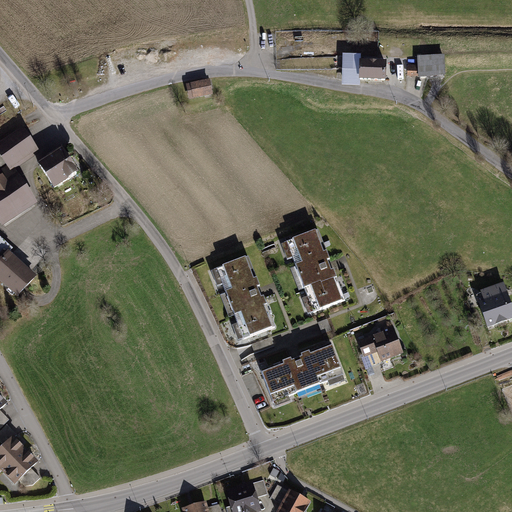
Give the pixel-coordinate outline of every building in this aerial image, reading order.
[(342,70),(342,88),(360,88),(360,83),(386,83),(386,63),(361,63),(361,57),(361,56),(343,56),(342,58),(342,70)] [(418,66),(418,78),(418,80),(445,79),(445,56),(417,57),(418,66)] [(418,78),(418,66),(408,66),(408,78),(418,78)] [(210,80),(186,85),(189,101),(213,96),(210,80)] [(23,128),(0,142),(0,157),(6,167),(10,173),(15,170),(40,154),(23,128)] [(63,147),(38,163),(54,189),(80,174),(63,147)] [(6,167),(0,170),(0,224),(2,227),(37,204),(15,170),(10,173),(6,167)] [(345,301),(318,231),(287,243),(315,313),(345,301)] [(0,264),(9,255),(12,249),(0,238),(0,264)] [(9,255),(0,264),(0,284),(19,302),(37,279),(9,255)] [(244,339),(275,327),(248,258),(217,269),(244,339)] [(511,303),(505,284),(476,294),(488,328),(511,318),(511,303)] [(327,320),(318,324),(322,334),(331,331),(327,320)] [(394,328),(357,342),(367,369),(404,355),(394,328)] [(332,343),(261,371),(273,402),(344,375),(332,343)] [(0,468),(3,472),(26,449),(13,436),(0,448),(0,468)] [(16,485),(40,462),(26,449),(3,472),(16,485)] [(268,497),(263,480),(227,491),(231,506),(225,508),(225,511),(262,511),(259,500),(268,497)] [(306,511),(311,503),(277,485),(270,498),(280,503),(275,511),(306,511)] [(208,501),(180,510),(180,511),(221,511),(220,505),(210,508),(208,501)]
